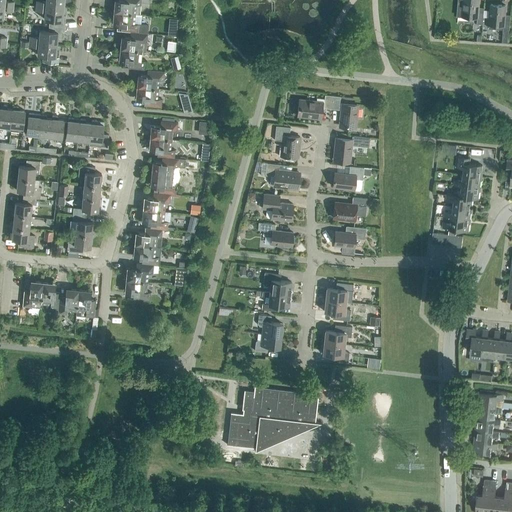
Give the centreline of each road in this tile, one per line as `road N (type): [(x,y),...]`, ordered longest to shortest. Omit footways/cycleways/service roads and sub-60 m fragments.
road 1 (residential): [(76,72),(112,93),(131,140),(133,162),(103,261)]
road 2 (residential): [(477,271),(316,256)]
road 3 (residential): [(449,459),(449,344),(460,309)]
road 4 (residential): [(316,256),(311,195),(323,128)]
